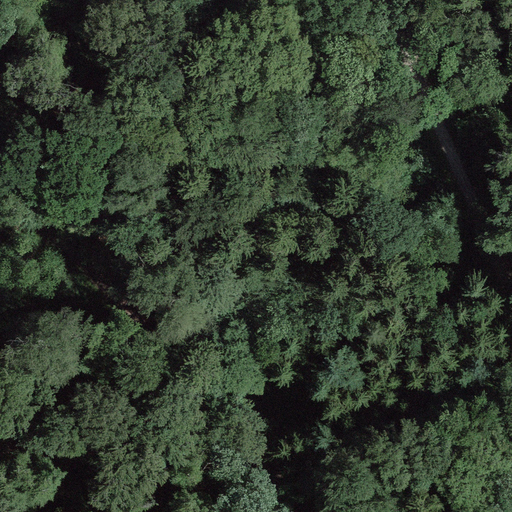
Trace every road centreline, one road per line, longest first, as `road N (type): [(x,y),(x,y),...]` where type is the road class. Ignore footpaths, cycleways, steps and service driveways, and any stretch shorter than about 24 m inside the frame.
road 1 (track): [(0,194),(42,222),(309,511)]
road 2 (track): [(382,0),(511,278)]
